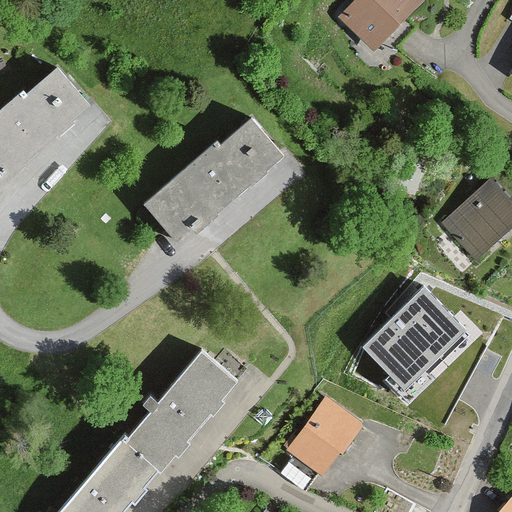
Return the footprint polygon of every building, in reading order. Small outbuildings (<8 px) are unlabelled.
[(422,0),(360,0),(341,19),(375,54),(426,4),(422,0)] [(0,185),(1,187),(88,107),(53,69),(25,95),(19,89),(0,106),(0,185)] [(196,229),(285,152),(252,113),(223,138),(217,132),(143,197),(177,236),(191,224),(196,229)] [(476,262),(511,229),(511,204),(490,180),(441,223),(476,262)] [(463,334),(423,291),(363,347),(404,390),(463,334)] [(202,347),(123,442),(158,473),(239,376),(202,347)] [(321,399),(286,450),(330,480),(365,429),(321,399)] [(121,511),(158,473),(123,442),(60,511),(121,511)] [(409,511),(413,506),(382,489),(368,511),(409,511)] [(511,511),(511,497),(498,511),(511,511)]
